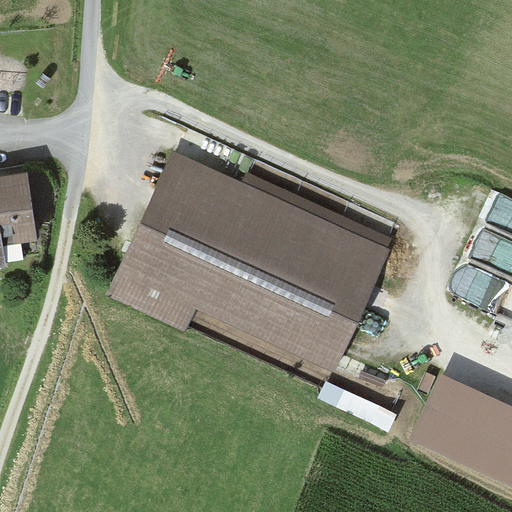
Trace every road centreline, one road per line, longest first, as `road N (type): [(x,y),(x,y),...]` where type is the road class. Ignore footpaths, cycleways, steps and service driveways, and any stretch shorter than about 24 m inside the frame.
road 1 (track): [(0,447),(60,273),(83,135)]
road 2 (track): [(93,0),(83,135)]
